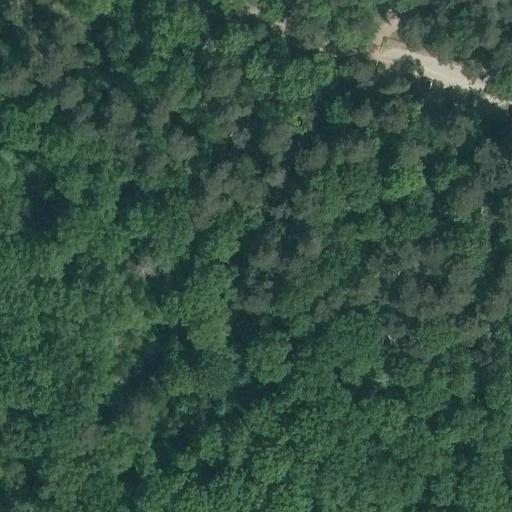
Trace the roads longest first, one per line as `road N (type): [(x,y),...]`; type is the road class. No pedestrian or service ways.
road 1 (track): [(0,499),(218,305),(350,44)]
road 2 (unclassified): [(511,91),(350,44)]
road 3 (unknown): [(219,1),(350,44)]
